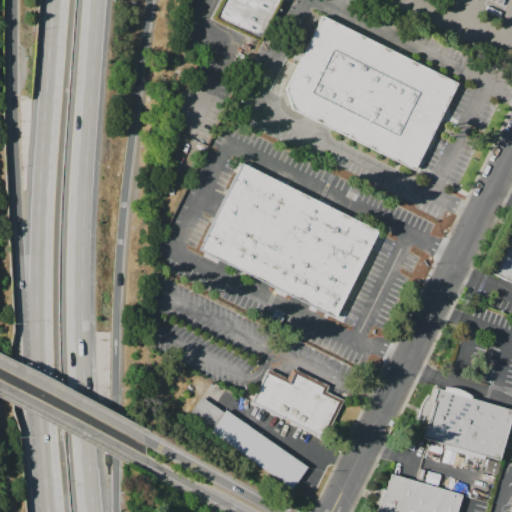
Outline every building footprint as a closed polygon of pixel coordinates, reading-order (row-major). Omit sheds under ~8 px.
[(223,0),(275,0),(259,35),(216,15),(223,0)] [(321,16),(456,83),(413,170),(287,108),(282,92),(321,16)] [(242,162),(377,231),(333,318),(198,250),(242,162)] [(511,226),(511,284),(489,273),(511,226)] [(267,368),(286,378),(291,368),(328,386),(325,392),(342,400),(329,428),(322,424),(316,435),(250,402),(267,368)] [(436,388),(442,390),(443,387),(449,387),(455,388),(463,391),(467,394),(470,396),(469,399),(511,410),(498,460),(483,455),(482,459),(443,448),(444,444),(422,438),(436,388)] [(305,467),(290,488),(188,417),(201,398),(223,413),(225,411),(305,467)] [(390,474),(461,495),(455,511),(376,511),(383,490),(385,491),(390,474)]
